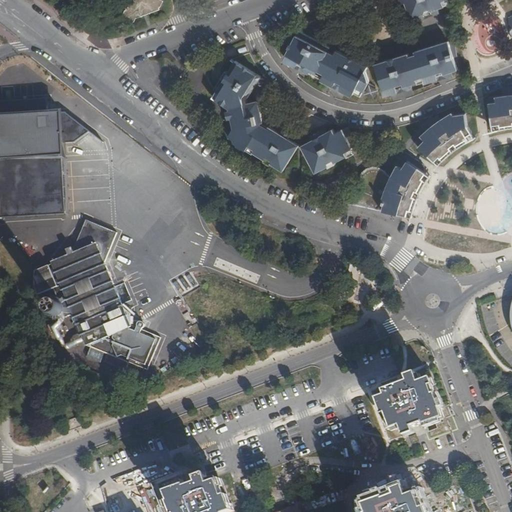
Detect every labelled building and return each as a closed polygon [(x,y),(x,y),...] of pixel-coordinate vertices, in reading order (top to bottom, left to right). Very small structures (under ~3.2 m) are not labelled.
[(126,9),(123,17),(134,22),(136,18),(159,9),(158,7),(161,7),(163,0),(132,0),(130,6),(126,8),(126,9)] [(395,0),(397,4),(405,1),(412,16),(417,14),(419,18),(425,16),(424,12),(430,10),(432,13),(439,10),(438,6),(449,2),(448,0),(395,0)] [(292,40),(285,53),(288,55),(287,58),(291,60),(289,64),(295,67),(297,65),(304,69),(303,71),(309,74),(311,69),(330,79),(328,83),(335,87),(336,85),(343,88),(342,90),(348,93),(350,89),(361,95),(369,80),(365,69),(367,66),(339,51),(337,54),(330,50),(332,48),(301,32),(296,42),(292,40)] [(456,55),(454,37),(414,50),(415,53),(409,55),(407,52),(375,63),(384,90),(390,89),(392,95),(398,93),(397,89),(405,86),(406,91),(413,88),(411,82),(431,76),(433,82),(440,80),(438,75),(446,73),(447,78),(451,76),(451,70),(458,68),(454,60),(452,60),(452,56),(456,55)] [(233,110),(260,105),(259,99),(257,89),(261,89),(266,80),(237,63),(215,100),(224,105),(233,110)] [(372,95),(375,95),(378,93),(378,91),(377,88),(376,86),(373,86),(371,87),(369,89),(368,91),(369,93),(372,95)] [(503,96),(488,101),(493,132),(502,130),(511,128),(511,88),(509,89),(509,97),(504,98),(503,96)] [(66,110),(0,114),(0,197),(1,217),(67,213),(66,110)] [(475,139),(467,125),(465,113),(456,117),(455,114),(443,118),(441,114),(428,119),(432,128),(428,132),(427,131),(426,131),(414,144),(439,166),(448,157),(458,148),(475,139)] [(238,141),(236,144),(284,173),(300,148),(296,145),(298,141),(279,129),(277,133),(265,126),(262,117),(250,120),(243,116),(235,129),(233,128),(229,128),(226,130),(227,133),(238,141)] [(318,173),(355,154),(348,141),(354,138),(349,128),(337,135),(334,131),(329,134),(326,129),(307,140),(310,145),(304,148),(318,173)] [(349,201),(349,204),(358,206),(399,215),(409,209),(411,205),(415,193),(420,186),(426,177),(425,171),(408,159),(401,161),(401,163),(396,171),(398,175),(392,184),(385,180),(383,176),(380,174),(373,176),(372,174),(364,176),(356,186),(357,189),(357,193),(353,199),(349,201)] [(106,262),(118,232),(85,219),(73,252),(52,261),(86,346),(148,371),(163,336),(131,324),(106,262)] [(56,317),(60,316),(63,314),(65,312),(65,308),(64,305),(61,303),(56,302),(53,303),(50,307),(50,310),(51,313),(53,315),(56,317)] [(426,425),(444,419),(440,409),(444,408),(438,394),(435,395),(430,380),(422,383),(420,376),(409,380),(410,382),(389,390),(391,394),(380,398),(383,406),(386,405),(394,428),(402,426),(405,432),(416,429),(415,427),(425,423),(426,425)] [(231,511),(235,511),(232,503),(228,504),(220,480),(212,483),(209,476),(198,480),(199,483),(189,486),(188,484),(171,490),(174,500),(171,501),(174,511),(231,511)] [(424,511),(418,493),(409,496),(407,489),(397,493),(397,495),(386,499),(385,497),(369,503),(372,511),(424,511)]
